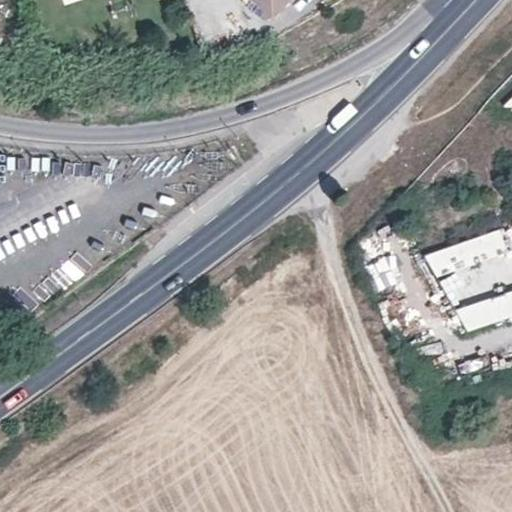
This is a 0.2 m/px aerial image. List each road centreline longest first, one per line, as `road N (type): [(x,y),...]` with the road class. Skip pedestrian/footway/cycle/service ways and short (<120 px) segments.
road 1 (primary): [(472,0),(332,139),(227,227),(0,392)]
road 2 (residential): [(436,0),(406,31),(330,77),(224,119),(149,134),(0,123)]
